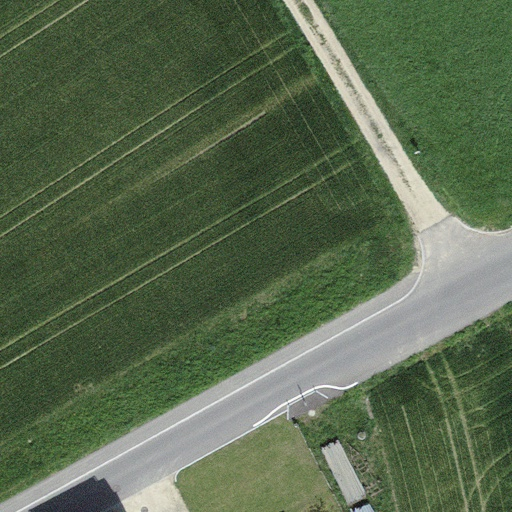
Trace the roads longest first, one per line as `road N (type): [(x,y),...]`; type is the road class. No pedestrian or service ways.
road 1 (tertiary): [(40,511),(511,260)]
road 2 (track): [(465,286),(292,0)]
